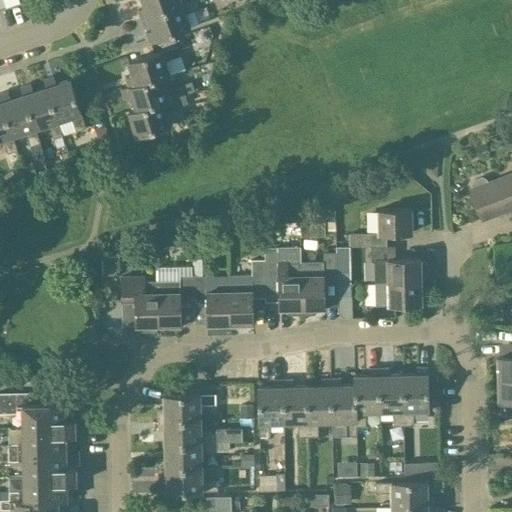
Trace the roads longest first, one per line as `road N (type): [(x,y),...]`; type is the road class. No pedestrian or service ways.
road 1 (residential): [(450,334),(153,351),(129,373),(118,402),(119,511)]
road 2 (residential): [(476,511),(471,356),(450,334)]
